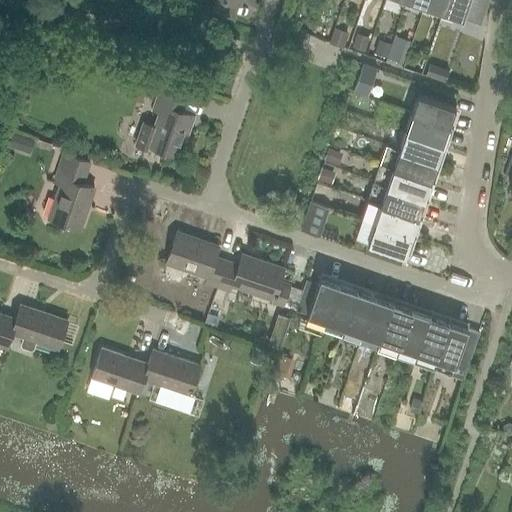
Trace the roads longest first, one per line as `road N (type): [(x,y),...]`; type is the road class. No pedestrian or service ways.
road 1 (residential): [(498,273),(486,303),(234,217),(217,199)]
road 2 (residential): [(217,199),(276,0)]
road 3 (residential): [(103,299),(138,187),(194,204),(217,199)]
road 4 (residential): [(498,273),(469,262),(490,104)]
